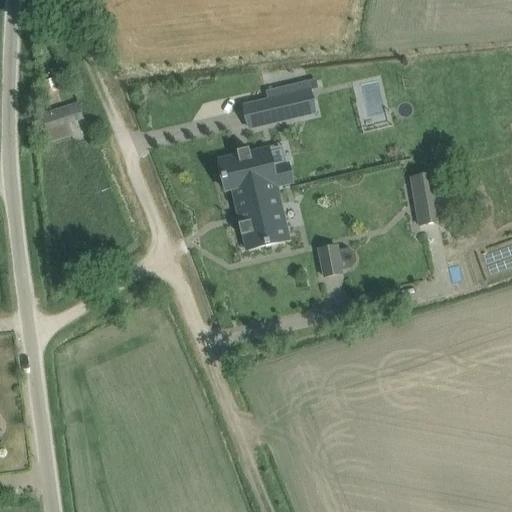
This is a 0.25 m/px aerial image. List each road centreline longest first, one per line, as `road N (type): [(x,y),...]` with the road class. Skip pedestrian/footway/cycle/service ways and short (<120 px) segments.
road 1 (unclassified): [(50,511),(12,188),(12,0)]
road 2 (unknown): [(174,265),(29,344)]
